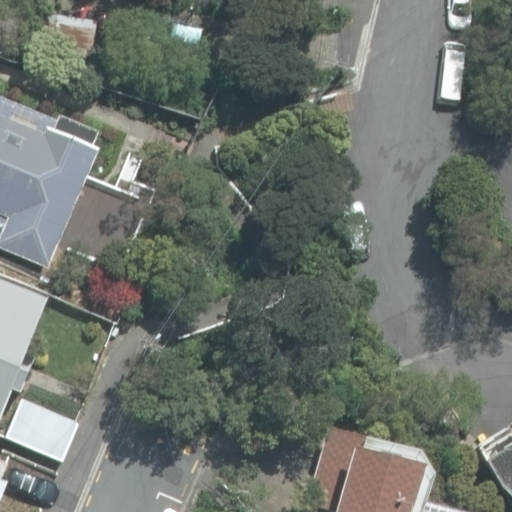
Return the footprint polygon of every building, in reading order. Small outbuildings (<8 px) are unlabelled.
[(28,47),(91,57),(96,22),(33,12),(28,47)] [(0,250),(48,270),(97,153),(92,151),(98,136),(57,119),(56,122),(0,98),(0,250)] [(0,414),(11,390),(18,393),(33,357),(21,352),(43,301),(0,282),(0,414)] [(4,438),(60,462),(76,424),(20,400),(4,438)] [(446,511),(421,506),(429,476),(413,450),(325,428),(305,507),(324,511),(446,511)] [(511,511),(511,428),(478,449),(477,457),(477,460),(510,511),(511,511)]
